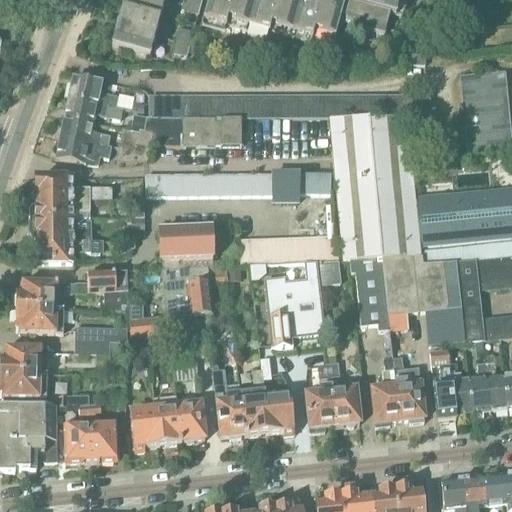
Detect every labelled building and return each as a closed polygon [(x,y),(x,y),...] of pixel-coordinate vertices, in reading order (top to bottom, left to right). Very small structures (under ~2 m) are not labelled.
[(124,0),(117,28),(115,27),(114,29),(117,29),(111,50),(149,61),(155,39),(165,0),(124,0)] [(188,0),(184,15),(197,19),(202,0),(188,0)] [(208,0),(202,24),(225,30),(227,25),(269,36),(270,30),(312,41),(313,36),(334,41),(338,26),(351,30),(357,7),(331,0),(320,0),(320,3),(308,0),(208,0)] [(358,0),(357,7),(351,30),(383,39),(389,18),(395,19),(399,0),(405,0),(406,0),(358,0)] [(193,36),(192,36),(180,33),(173,57),(186,61),(193,36)] [(403,58),(403,69),(424,69),(424,58),(403,58)] [(483,89),(505,87),(504,75),(482,77),(483,89)] [(483,89),(482,77),(459,79),(460,91),(483,89)] [(101,88),(72,82),(67,102),(121,114),(121,113),(115,111),(117,101),(99,97),(101,88)] [(484,100),(506,98),(505,87),(483,89),(484,100)] [(483,89),(460,91),(462,102),(484,100),(483,89)] [(405,96),(406,99),(406,108),(428,106),(427,94),(405,96)] [(485,111),(507,109),(506,98),(484,100),(485,111)] [(408,122),(407,119),(406,108),(406,99),(394,100),(395,122),(408,122)] [(170,100),(156,100),(156,123),(163,123),(170,123),(170,100)] [(170,123),(182,123),(181,100),(170,100),(170,123)] [(192,100),(181,100),(182,123),(193,123),(192,100)] [(204,100),(192,100),(193,123),(199,123),(204,123),(204,100)] [(215,100),(204,100),(204,123),(215,123),(216,123),(215,100)] [(215,100),(216,123),(227,123),(226,100),(215,100)] [(237,100),(226,100),(227,123),(238,124),(237,100)] [(238,124),(240,124),(249,124),(248,100),(237,100),(238,124)] [(260,100),(248,100),(249,124),(260,124),(260,100)] [(260,100),(260,124),(272,124),(271,100),(260,100)] [(282,100),(271,100),(272,124),(283,124),(282,100)] [(282,100),(283,124),(294,124),(293,100),(282,100)] [(304,100),(293,100),(294,124),(305,124),(304,100)] [(304,100),(305,124),(317,124),(316,100),(304,100)] [(327,100),(316,100),(317,124),(328,124),(327,100)] [(327,100),(328,124),(339,124),(338,100),(327,100)] [(349,100),(338,100),(339,124),(350,123),(349,100)] [(349,100),(350,123),(361,123),(360,100),(349,100)] [(372,100),(360,100),(361,123),(373,123),(372,100)] [(372,100),(373,123),(384,122),(383,100),(372,100)] [(394,100),(383,100),(384,122),(395,122),(394,100)] [(484,100),(462,102),(463,114),(485,111),(484,100)] [(121,114),(67,102),(63,122),(93,128),(95,120),(119,124),(121,114)] [(428,106),(406,108),(407,119),(429,117),(428,106)] [(143,110),(130,107),(129,115),(142,118),(143,110)] [(486,123),(508,120),(507,109),(485,111),(486,123)] [(485,111),(463,114),(464,125),(486,123),(485,111)] [(407,119),(408,122),(408,130),(430,128),(429,117),(407,119)] [(131,135),(142,137),(144,122),(134,120),(131,135)] [(487,134),(509,132),(508,120),(486,123),(487,134)] [(93,128),(63,122),(59,142),(111,153),(111,152),(107,151),(109,141),(91,137),(93,128)] [(142,137),(152,139),(164,142),(163,123),(156,123),(149,123),(144,122),(142,137)] [(182,123),(170,123),(163,123),(164,142),(152,139),(149,151),(181,152),(181,153),(183,153),(182,123)] [(183,153),(200,152),(199,123),(193,123),(182,123),(183,153)] [(216,152),(215,123),(204,123),(199,123),(200,152),(216,152)] [(240,124),(238,124),(227,123),(216,123),(215,123),(216,152),(240,151),(240,124)] [(407,123),(327,125),(341,266),(419,261),(407,123)] [(486,123),(464,125),(465,136),(487,134),(486,123)] [(409,141),(432,139),(430,128),(408,130),(409,141)] [(488,145),(510,143),(509,132),(487,134),(488,145)] [(142,137),(131,135),(122,134),(115,168),(146,167),(149,151),(152,139),(142,137)] [(487,134),(465,136),(466,147),(488,145),(487,134)] [(433,151),(432,139),(409,141),(410,152),(433,151)] [(111,153),(59,142),(55,162),(85,168),(85,167),(97,169),(98,163),(108,164),(111,153)] [(490,157),(506,155),(511,155),(510,143),(488,145),(490,157)] [(466,147),(467,159),(470,159),(490,157),(488,145),(466,147)] [(433,151),(410,152),(412,164),(434,162),(433,151)] [(270,201),(270,180),(260,181),(260,201),(270,201)] [(270,180),(270,201),(281,201),(281,180),(270,180)] [(291,180),(281,180),(281,201),(291,201),(291,180)] [(291,180),(291,201),(302,201),(302,180),(291,180)] [(312,180),(302,180),(302,201),(312,201),(312,180)] [(312,180),(312,201),(323,201),(323,180),(312,180)] [(332,180),(323,180),(323,201),(332,201),(332,180)] [(155,181),(144,181),(144,201),(155,201),(155,181)] [(155,181),(155,201),(166,201),(166,181),(155,181)] [(176,201),(176,181),(166,181),(166,201),(176,201)] [(176,181),(176,201),(187,201),(187,181),(176,181)] [(197,201),(197,181),(187,181),(187,201),(197,201)] [(208,201),(208,181),(197,181),(197,201),(208,201)] [(218,201),(218,181),(208,181),(208,201),(218,201)] [(228,201),(228,181),(218,181),(218,201),(228,201)] [(239,201),(239,181),(228,181),(228,201),(239,201)] [(249,201),(249,181),(239,181),(239,201),(249,201)] [(260,201),(260,181),(249,181),(249,201),(260,201)] [(36,196),(35,205),(111,204),(111,192),(89,192),(72,193),(71,183),(36,183),(36,186),(33,188),(33,194),(36,196)] [(511,193),(415,203),(420,250),(511,240),(511,193)] [(35,211),(32,211),(28,214),(28,225),(89,225),(89,205),(111,205),(111,204),(35,205),(35,211)] [(143,204),(132,204),(132,223),(144,222),(143,204)] [(144,239),(144,222),(132,223),(131,223),(131,239),(144,239)] [(36,240),(36,246),(89,245),(89,235),(89,225),(28,225),(28,237),(32,240),(36,240)] [(160,266),(161,273),(213,271),(211,233),(157,235),(158,266),(160,266)] [(249,246),(238,247),(239,271),(248,270),(250,270),(282,269),(305,268),(316,268),(321,267),(336,267),(336,243),(249,246)] [(31,265),(34,268),(71,268),(71,259),(89,258),(89,257),(96,257),(96,246),(89,246),(89,245),(36,246),(36,252),(32,252),(31,255),(31,265)] [(504,246),(494,247),(495,263),(498,293),(509,292),(509,291),(506,262),(504,246)] [(494,247),(483,248),(485,264),(488,294),(498,293),(495,263),(494,247)] [(483,248),(473,249),(475,265),(478,295),(488,294),(485,264),(483,248)] [(473,249),(420,255),(421,261),(422,270),(441,268),(454,267),(459,311),(479,309),(478,295),(475,265),(473,249)] [(421,261),(381,264),(388,336),(390,354),(408,352),(405,320),(426,318),(446,316),(441,268),(422,270),(421,261)] [(377,337),(388,336),(381,264),(348,266),(349,280),(354,279),(359,332),(376,330),(377,337)] [(321,267),(316,268),(318,289),(327,288),(338,287),(336,267),(321,267)] [(265,284),(272,351),(271,351),(271,353),(292,350),(292,349),(291,349),(290,340),(323,336),(318,289),(316,268),(305,268),(305,269),(307,285),(284,287),(283,283),(265,284)] [(213,271),(161,273),(161,275),(159,275),(165,324),(212,320),(208,287),(208,285),(227,284),(225,273),(213,273),(213,271)] [(225,273),(227,284),(227,286),(241,286),(240,272),(225,273)] [(86,288),(75,288),(75,298),(86,299),(100,298),(100,314),(123,314),(123,296),(136,296),(135,277),(86,280),(86,288)] [(15,312),(63,313),(63,299),(71,300),(71,298),(75,298),(75,288),(74,288),(74,290),(20,288),(20,296),(16,296),(15,312)] [(480,323),(479,309),(459,311),(463,349),(482,346),(480,323)] [(15,312),(15,316),(14,329),(18,329),(18,337),(62,338),(63,313),(15,312)] [(160,329),(137,331),(138,316),(127,316),(126,329),(128,347),(161,344),(160,329)] [(511,343),(511,324),(511,320),(501,321),(503,344),(511,343)] [(501,321),(491,322),(493,345),(503,344),(501,321)] [(493,345),(491,322),(480,323),(482,346),(493,345)] [(74,332),(74,341),(74,347),(109,347),(126,347),(126,334),(74,332)] [(109,347),(74,347),(74,360),(99,361),(99,359),(108,360),(109,347)] [(0,361),(0,377),(47,378),(47,353),(3,353),(2,361),(0,361)] [(503,382),(506,415),(511,413),(511,354),(509,355),(511,381),(503,382)] [(430,372),(438,371),(449,370),(447,355),(429,356),(430,372)] [(483,361),(483,369),(489,417),(506,415),(503,382),(496,383),(493,360),(483,361)] [(400,362),(391,363),(398,426),(408,425),(409,428),(423,426),(419,389),(417,373),(406,374),(402,375),(400,362)] [(382,393),(371,394),(375,432),(389,430),(389,427),(398,426),(391,363),(383,364),(384,377),(380,377),(382,393)] [(270,385),(267,365),(260,366),(261,376),(262,386),(270,385)] [(338,368),(327,369),(333,431),(345,429),(348,432),(352,431),(355,428),(358,428),(355,394),(354,386),(339,387),(338,368)] [(319,393),(304,394),(305,400),(309,438),(324,436),(323,432),(333,431),(327,369),(317,370),(319,393)] [(449,370),(454,420),(471,418),(467,386),(461,387),(460,377),(455,377),(454,372),(457,372),(457,369),(449,370)] [(467,386),(471,418),(489,417),(483,369),(476,370),(477,376),(475,376),(476,385),(467,386)] [(217,370),(212,371),(213,377),(215,399),(215,407),(219,442),(229,441),(229,443),(240,442),(240,440),(243,439),(244,441),(239,394),(238,388),(225,390),(224,376),(218,377),(217,370)] [(441,389),(432,390),(436,426),(448,424),(449,422),(453,421),(453,424),(455,424),(454,420),(449,370),(438,371),(441,389)] [(253,393),(239,394),(244,441),(268,438),(264,402),(262,386),(261,376),(251,377),(253,393)] [(0,394),(2,394),(2,402),(46,404),(46,396),(47,378),(0,377),(0,394)] [(289,399),(264,402),(268,438),(282,436),(283,440),(293,439),(289,399)] [(50,404),(50,411),(55,411),(67,411),(76,411),(77,410),(87,410),(87,400),(53,400),(50,400),(50,404)] [(179,448),(175,411),(174,401),(152,403),(153,413),(157,450),(179,448)] [(99,408),(88,409),(89,423),(101,421),(99,408)] [(175,411),(179,448),(181,448),(181,446),(184,446),(186,447),(190,446),(193,445),(204,444),(200,408),(175,411)] [(87,410),(77,410),(78,424),(89,423),(88,409),(87,410)] [(0,445),(55,446),(55,411),(50,411),(0,411),(0,445)] [(153,413),(129,416),(133,457),(143,456),(143,452),(157,450),(153,413)] [(89,430),(89,466),(115,466),(114,429),(89,430)] [(89,430),(64,430),(65,467),(89,466),(89,430)] [(0,477),(1,478),(1,476),(14,476),(14,474),(35,474),(35,457),(43,457),(43,466),(56,466),(55,446),(0,445),(0,477)] [(511,511),(511,478),(502,479),(505,511),(511,511)] [(492,511),(505,511),(502,479),(482,482),(485,511),(492,511)] [(485,511),(482,482),(462,484),(464,511),(485,511)] [(464,511),(462,484),(440,486),(442,511),(464,511)] [(396,494),(394,494),(396,511),(420,511),(419,493),(410,494),(410,492),(407,492),(405,491),(398,491),(396,494)] [(369,499),(370,511),(396,511),(394,494),(391,494),(389,492),(382,493),(380,495),(377,496),(378,498),(369,499)] [(341,500),(339,500),(340,511),(370,511),(369,499),(356,500),(356,498),(353,498),(350,496),(344,497),(341,500)] [(340,511),(339,500),(337,500),(334,498),(328,499),(326,501),(323,502),(323,504),(315,505),(315,511),(340,511)]
